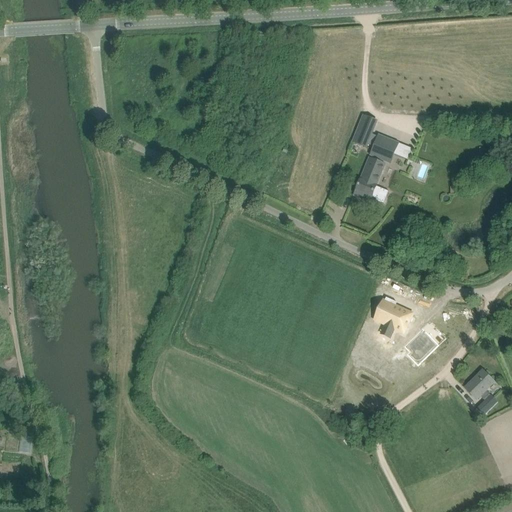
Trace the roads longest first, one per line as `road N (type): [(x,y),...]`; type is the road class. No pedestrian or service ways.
road 1 (unclassified): [(496,287),(457,291),(423,279),(114,135),(104,121),(94,25)]
road 2 (track): [(496,287),(477,333),(451,366),(380,428),(379,452),(408,511)]
road 3 (tertiary): [(94,25),(367,9)]
road 4 (track): [(106,127),(97,153),(111,227),(116,380)]
road 5 (unclassified): [(367,9),(367,107),(390,116),(511,121)]
road 6 (track): [(214,183),(212,211),(167,341)]
road 7 (tertiary): [(367,9),(494,0)]
